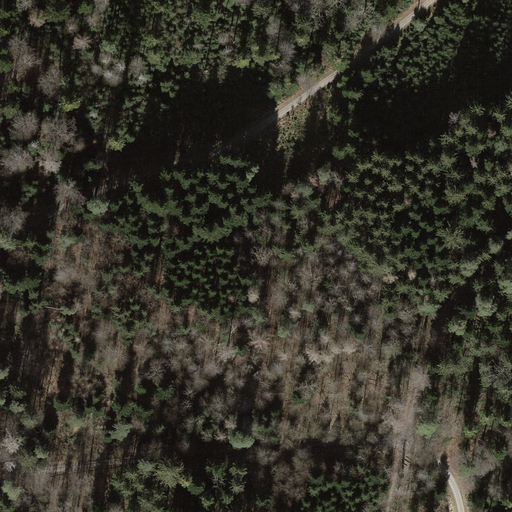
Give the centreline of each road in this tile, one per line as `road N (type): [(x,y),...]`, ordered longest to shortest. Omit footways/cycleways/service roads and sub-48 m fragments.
road 1 (track): [(0,245),(104,185),(222,154),(430,0)]
road 2 (track): [(0,476),(258,445),(402,444)]
road 3 (track): [(444,308),(444,107),(481,0)]
road 4 (track): [(511,241),(444,308),(402,444)]
